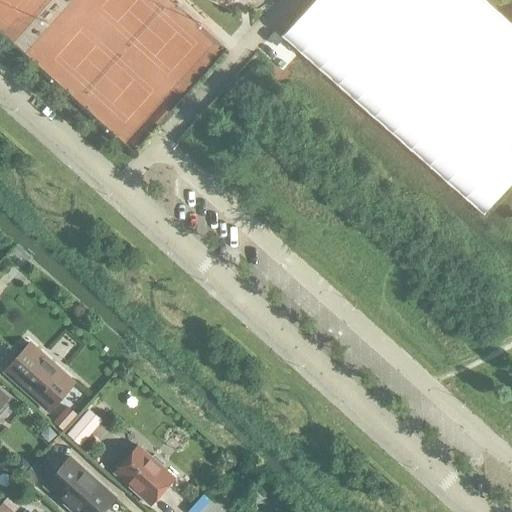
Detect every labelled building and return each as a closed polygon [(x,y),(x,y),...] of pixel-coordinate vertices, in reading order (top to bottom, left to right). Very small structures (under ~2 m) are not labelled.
[(511,181),(511,25),(483,0),(313,0),(282,35),(483,214),(511,181)] [(23,345),(17,352),(18,356),(4,371),(48,411),(74,382),(29,343),(27,345),(23,345)] [(53,422),(62,431),(77,414),(67,406),(53,422)] [(88,409),(66,435),(80,447),(102,421),(88,409)] [(174,477),(161,466),(163,462),(154,454),(151,457),(138,445),(114,472),(144,499),(152,489),(158,495),(174,477)] [(22,457),(12,468),(20,476),(31,466),(22,457)] [(74,511),(101,511),(115,497),(96,481),(95,482),(90,477),(91,476),(70,457),(45,485),(74,511)] [(42,483),(52,468),(37,459),(28,473),(42,483)] [(11,493),(0,505),(0,511),(13,511),(21,503),(11,493)]
